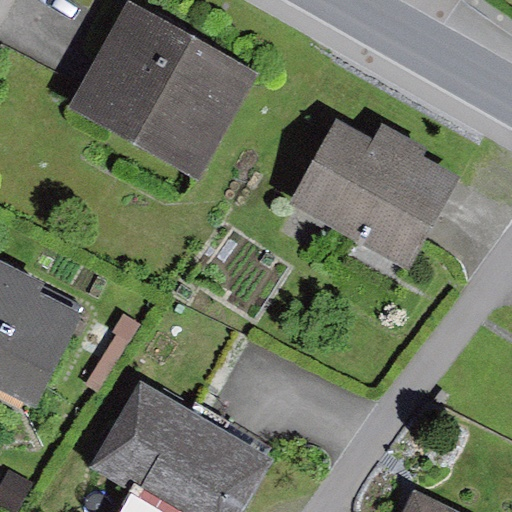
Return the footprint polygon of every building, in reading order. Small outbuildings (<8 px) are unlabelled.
[(259,78),(130,7),(71,113),(200,184),(259,78)] [(372,142),(337,123),(290,210),(408,273),(458,180),(424,162),(429,152),(381,126),(372,142)] [(44,289),(0,267),(0,394),(37,413),(85,318),(40,296),(44,289)] [(117,337),(86,387),(98,395),(140,327),(124,318),(113,335),(117,337)] [(189,416),(142,389),(94,473),(132,495),(121,511),(247,511),(276,463),(224,434),(230,425),(196,405),(189,416)] [(10,472),(0,489),(0,508),(7,511),(18,511),(34,484),(10,472)] [(448,511),(415,496),(406,511),(448,511)]
